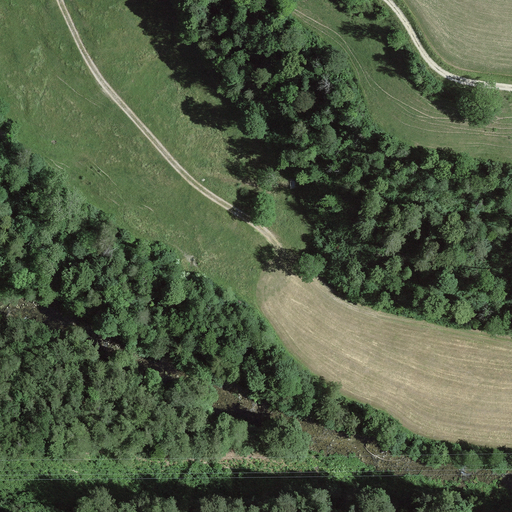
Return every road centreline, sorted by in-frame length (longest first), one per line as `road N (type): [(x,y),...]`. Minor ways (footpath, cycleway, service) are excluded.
road 1 (track): [(61,0),(98,72),(191,181),(342,307)]
road 2 (track): [(511,90),(447,75),(386,0)]
